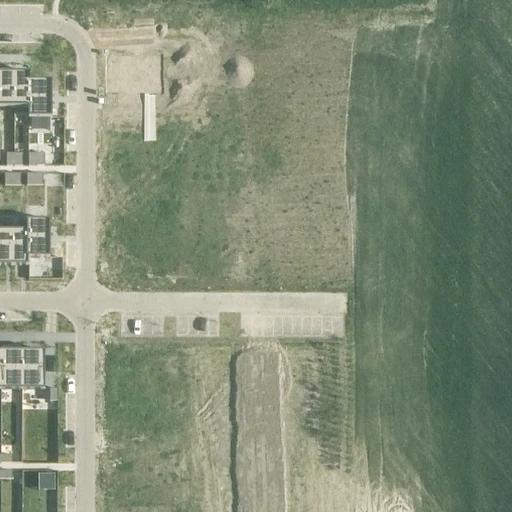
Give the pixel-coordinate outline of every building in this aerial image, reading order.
[(110,59),(110,91),(158,91),(158,59),(110,59)] [(0,73),(0,109),(14,109),(14,73),(0,73)] [(14,73),(14,109),(29,109),(29,101),(29,81),(29,73),(14,73)] [(29,81),(29,101),(51,101),(52,81),(29,81)] [(29,109),(29,120),(51,120),(51,101),(29,101),(29,109)] [(110,107),(110,135),(152,135),(152,107),(110,107)] [(6,154),(6,166),(14,166),(14,154),(6,154)] [(14,154),(14,166),(22,166),(22,154),(14,154)] [(29,154),(29,166),(37,166),(37,154),(29,154)] [(37,154),(37,166),(45,166),(45,154),(37,154)] [(129,166),(129,222),(139,222),(139,231),(165,231),(165,159),(134,159),(134,166),(129,166)] [(5,174),(5,186),(13,186),(13,174),(5,174)] [(13,174),(13,186),(21,186),(21,174),(13,174)] [(27,174),(27,186),(35,186),(35,174),(27,174)] [(35,174),(35,186),(43,186),(43,174),(35,174)] [(237,189),(237,201),(277,201),(277,189),(237,189)] [(50,221),(28,221),(28,231),(28,240),(50,240),(50,221)] [(13,231),(0,231),(0,267),(13,267),(13,231)] [(28,231),(13,231),(13,267),(28,267),(28,259),(28,240),(28,231)] [(50,240),(28,240),(28,259),(50,259),(50,240)] [(192,254),(192,266),(212,266),(212,254),(192,254)] [(116,261),(116,284),(172,284),(172,260),(116,260),(116,261)] [(0,351),(0,390),(22,390),(22,352),(0,351)] [(22,352),(22,390),(44,390),(45,352),(22,352)] [(128,352),(128,368),(164,368),(164,352),(128,352)] [(204,360),(204,368),(216,368),(216,360),(204,360)] [(128,382),(128,383),(156,383),(156,384),(164,384),(164,368),(128,368),(128,382)] [(204,368),(204,376),(216,376),(216,368),(204,368)] [(120,382),(120,398),(156,398),(156,384),(156,383),(128,383),(128,382),(120,382)] [(49,390),(49,402),(57,402),(57,390),(49,390)] [(204,390),(204,398),(216,398),(216,390),(204,390)] [(120,398),(120,413),(156,413),(156,398),(120,398)] [(204,398),(204,406),(216,406),(216,398),(204,398)] [(120,413),(120,428),(156,428),(156,413),(120,413)] [(203,420),(203,428),(215,428),(215,420),(203,420)] [(120,428),(120,443),(156,443),(156,428),(120,428)] [(203,428),(203,436),(215,436),(215,428),(203,428)] [(120,443),(120,458),(156,458),(156,444),(156,443),(120,443)] [(203,450),(203,458),(215,458),(215,450),(203,450)] [(1,456),(1,464),(13,464),(13,456),(1,456)] [(120,458),(120,473),(156,473),(156,458),(120,458)] [(203,458),(203,466),(215,466),(215,458),(203,458)] [(1,472),(1,480),(13,480),(13,472),(1,472)] [(120,473),(120,488),(156,488),(156,474),(156,473),(120,473)] [(203,480),(203,488),(215,488),(215,480),(203,480)] [(120,488),(120,503),(156,503),(156,488),(120,488)] [(203,488),(203,496),(215,496),(215,488),(203,488)] [(120,503),(120,511),(155,511),(156,503),(120,503)]
